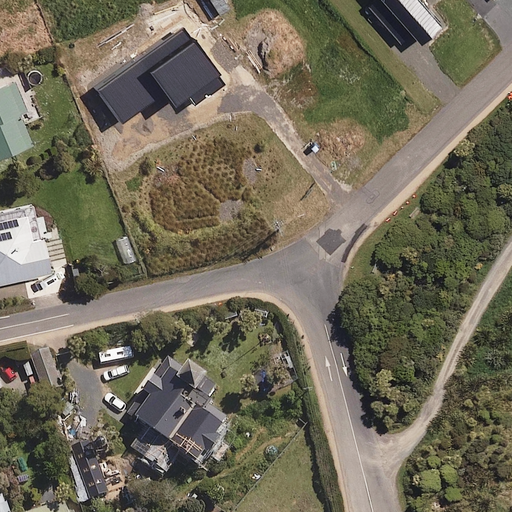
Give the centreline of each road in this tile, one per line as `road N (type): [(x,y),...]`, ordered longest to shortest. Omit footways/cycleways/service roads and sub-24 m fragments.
road 1 (residential): [(0,328),(308,260)]
road 2 (residential): [(308,260),(511,59)]
road 3 (track): [(368,477),(419,426),(511,239)]
road 4 (residential): [(308,260),(376,511)]
